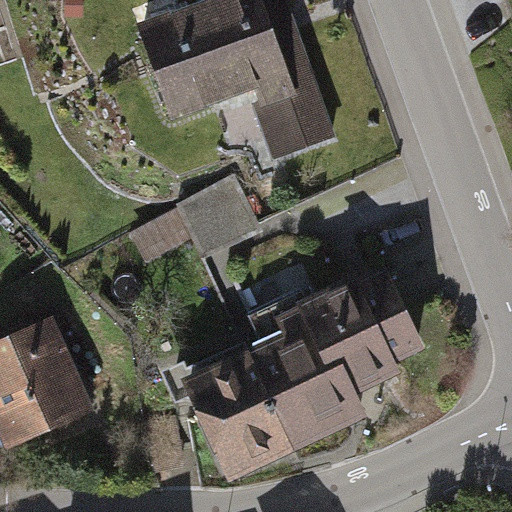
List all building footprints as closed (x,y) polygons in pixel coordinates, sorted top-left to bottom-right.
[(182,0),(130,19),(165,112),(239,84),(246,106),(290,91),(274,47),(255,0),(182,0)] [(297,39),(274,47),(290,91),(246,106),(263,156),(330,133),(297,39)] [(187,200),(209,254),(265,232),(243,178),(187,200)] [(385,271),(289,316),(299,337),(256,358),(296,444),(370,409),(366,399),(406,380),(401,369),(426,357),(385,271)] [(53,324),(0,349),(0,416),(11,439),(90,402),(53,324)] [(296,444),(256,358),(183,389),(221,479),(296,444)]
